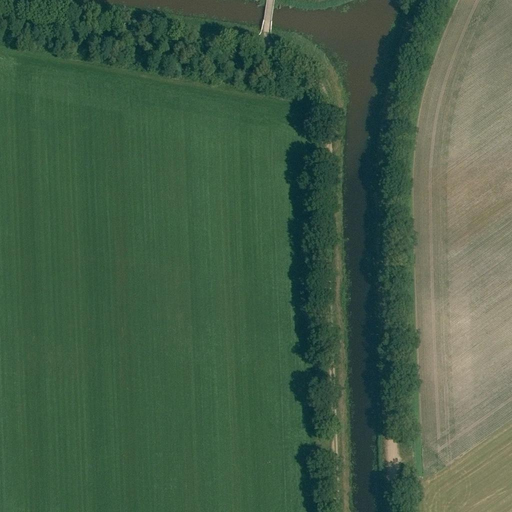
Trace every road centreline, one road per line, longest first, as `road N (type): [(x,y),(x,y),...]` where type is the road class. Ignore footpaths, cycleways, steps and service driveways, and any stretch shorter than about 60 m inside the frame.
road 1 (track): [(397,511),(384,179),(394,102),(431,0)]
road 2 (track): [(342,511),(330,123),(306,68),(265,42)]
road 3 (track): [(265,42),(0,2)]
